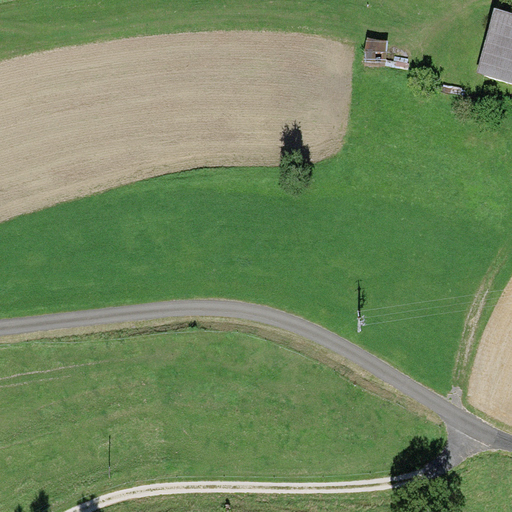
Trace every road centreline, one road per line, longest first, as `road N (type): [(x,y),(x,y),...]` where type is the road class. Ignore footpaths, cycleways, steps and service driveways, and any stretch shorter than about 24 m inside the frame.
road 1 (unclassified): [(511,442),(304,329),(239,310),(0,329)]
road 2 (track): [(74,511),(125,489),(398,482),(439,467),(483,429)]
road 3 (track): [(511,245),(478,304),(452,413)]
